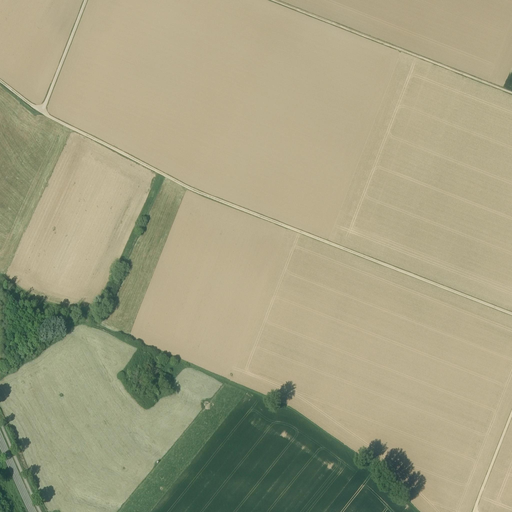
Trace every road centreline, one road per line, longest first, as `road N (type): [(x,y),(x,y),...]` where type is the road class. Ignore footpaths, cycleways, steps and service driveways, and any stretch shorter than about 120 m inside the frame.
road 1 (track): [(0,81),(174,184),(511,315)]
road 2 (track): [(269,0),(511,93)]
road 3 (track): [(85,0),(41,112)]
